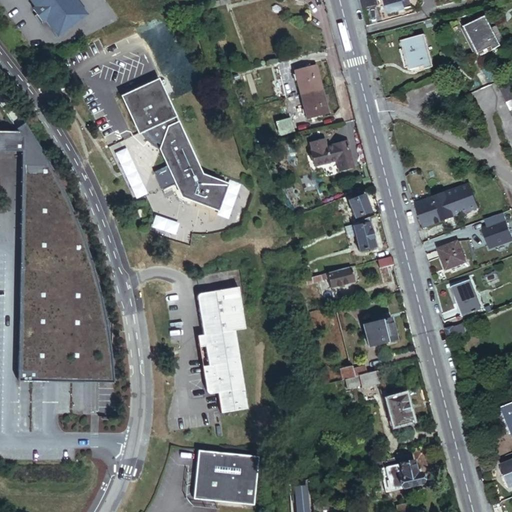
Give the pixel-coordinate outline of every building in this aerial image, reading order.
[(86,15),(73,0),(29,0),(36,9),(32,12),(36,16),(43,25),(45,24),(56,38),(86,15)] [(231,5),(229,0),(221,0),(210,3),(212,9),(231,5)] [(376,0),(360,0),(362,9),(378,5),(376,0)] [(385,0),(390,14),(412,8),(412,7),(411,1),(413,0),(385,0)] [(44,27),(43,25),(36,16),(33,18),(41,28),(44,27)] [(486,17),(464,27),(476,54),(488,49),(489,52),(500,47),(486,17)] [(425,36),(401,42),(409,72),(422,68),(423,72),(434,69),(425,36)] [(315,67),(295,72),(301,95),(321,90),(315,67)] [(158,82),(122,98),(138,134),(141,133),(142,135),(144,138),(151,146),(154,148),(160,151),(180,198),(218,211),(227,186),(202,176),(177,123),(175,124),(172,118),(174,116),(158,82)] [(511,83),(499,89),(511,116),(511,83)] [(321,90),(301,95),(307,119),(327,114),(321,90)] [(291,121),(277,125),(280,137),(294,133),(291,121)] [(31,141),(9,141),(8,158),(30,159),(28,386),(122,387),(95,252),(64,180),(53,158),(39,136),(31,141)] [(0,206),(6,206),(7,185),(0,184),(0,158),(8,158),(9,141),(0,140),(0,206)] [(324,143),(310,146),(312,155),(310,156),(314,172),(337,166),(340,177),(355,173),(348,147),(326,152),(324,143)] [(470,159),(462,155),(459,161),(467,165),(470,159)] [(476,208),(467,184),(414,204),(423,228),(476,208)] [(364,195),(348,201),(354,218),(370,212),(364,195)] [(374,247),(368,222),(371,221),(370,216),(356,222),(357,226),(352,227),(354,237),(358,251),(374,247)] [(357,226),(356,222),(345,227),(348,239),(354,237),(352,227),(357,226)] [(465,263),(458,242),(438,249),(445,270),(465,263)] [(373,254),(375,262),(377,261),(385,259),(384,252),(373,254)] [(385,259),(377,261),(379,269),(393,266),(391,258),(385,259)] [(354,282),(350,268),(332,273),(304,280),(306,285),(320,281),(321,282),(327,281),(329,289),(354,282)] [(469,279),(449,286),(457,307),(452,308),(456,318),(480,309),(469,279)] [(217,415),(244,410),(230,332),(242,331),(235,289),(196,296),(194,297),(193,299),(199,337),(201,348),(204,367),(199,368),(200,381),(205,380),(206,388),(202,388),(202,392),(203,394),(205,395),(206,395),(214,394),(217,415)] [(395,339),(390,318),(362,325),(368,346),(395,339)] [(451,326),(444,329),(447,338),(453,335),(451,326)] [(351,368),(342,370),(345,380),(349,379),(357,377),(365,375),(363,368),(351,371),(351,368)] [(365,375),(357,377),(360,386),(361,389),(379,385),(376,372),(365,375)] [(360,386),(357,377),(349,379),(351,388),(360,386)] [(410,422),(403,396),(386,400),(388,410),(385,410),(387,417),(390,416),(392,426),(410,422)] [(511,402),(484,413),(489,426),(507,419),(511,431),(511,402)] [(255,458),(194,452),(190,495),(194,496),(195,497),(194,501),(250,507),(255,458)] [(409,453),(395,457),(397,466),(390,467),(384,469),(390,493),(420,485),(418,474),(415,475),(409,453)] [(397,466),(395,457),(388,459),(390,467),(397,466)] [(491,460),(480,465),(482,472),(494,467),(491,460)] [(511,486),(511,460),(500,465),(509,488),(511,486)] [(304,511),(303,488),(303,481),(293,484),(294,494),(290,494),(291,499),(294,499),(295,511),(304,511)]
